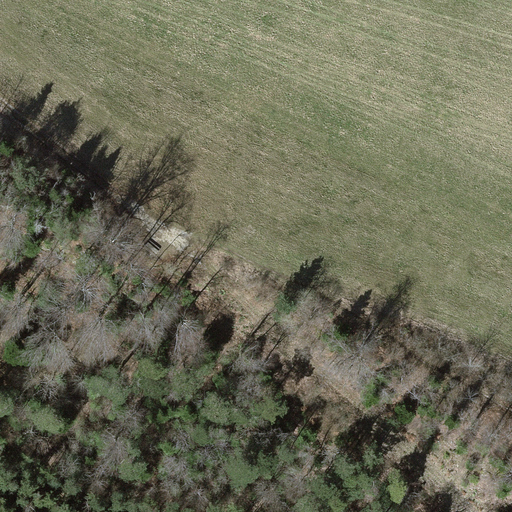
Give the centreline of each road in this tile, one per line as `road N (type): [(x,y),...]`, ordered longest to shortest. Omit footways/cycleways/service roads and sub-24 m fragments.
road 1 (track): [(458,511),(264,316),(140,207)]
road 2 (track): [(140,207),(0,104)]
